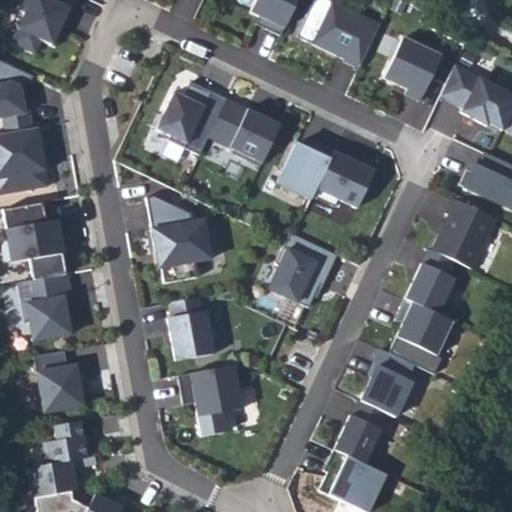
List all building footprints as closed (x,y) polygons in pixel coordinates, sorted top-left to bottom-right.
[(76,0),(24,0),(20,10),(24,12),(10,42),(35,54),(41,40),(55,46),(64,27),(61,26),(64,18),(68,19),(76,0)] [(280,36),(296,0),(254,0),(249,12),(269,21),(266,29),(280,36)] [(359,68),(380,24),(329,0),(313,0),(296,36),(344,59),(343,61),(359,68)] [(440,56),(402,38),(383,77),(407,89),(405,93),(419,100),(440,56)] [(32,76),(0,60),(0,116),(1,117),(4,133),(31,128),(27,101),(20,102),(17,103),(15,91),(17,88),(18,88),(25,91),(32,76)] [(511,93),(455,64),(439,96),(462,108),(461,112),(487,126),(488,122),(502,130),(503,128),(511,133),(511,93)] [(207,137),(225,98),(190,81),(182,97),(173,92),(156,129),(170,136),(168,140),(199,155),(207,137)] [(213,140),(232,101),(225,98),(207,137),(213,140)] [(260,166),(280,124),(232,101),(213,140),(233,149),(232,153),(260,166)] [(4,133),(0,133),(0,194),(47,186),(44,170),(42,160),(41,151),(45,150),(41,126),(31,128),(4,133)] [(276,183),(310,199),(312,196),(333,151),(334,150),(318,142),(314,152),(295,143),(276,183)] [(333,151),(312,196),(334,206),(338,199),(356,208),(374,170),(333,151)] [(511,165),(485,152),(478,166),(469,162),(458,185),(511,210),(511,165)] [(153,196),(145,197),(154,251),(157,250),(163,283),(198,276),(195,262),(210,259),(203,220),(193,222),(192,214),(153,196)] [(431,250),(452,260),(471,269),(495,219),(452,198),(445,213),(448,214),(431,250)] [(44,222),(41,204),(0,211),(9,264),(28,261),(31,282),(65,277),(56,220),(44,222)] [(336,255),(289,233),(274,264),(278,265),(267,289),(307,308),(318,285),(321,287),(336,255)] [(431,250),(428,248),(404,299),(437,314),(454,279),(445,275),(452,260),(431,250)] [(31,282),(16,283),(23,323),(27,322),(31,341),(69,334),(65,315),(74,313),(67,274),(65,277),(31,282)] [(201,312),(199,297),(168,303),(170,317),(166,318),(174,361),(213,354),(205,311),(201,312)] [(437,314),(404,299),(397,313),(405,317),(395,337),(435,356),(451,321),(437,314)] [(373,365),(376,366),(359,401),(387,414),(394,417),(411,381),(405,379),(412,364),(380,349),(373,365)] [(63,351),(32,356),(41,412),(81,406),(79,396),(88,394),(83,364),(65,367),(63,351)] [(233,366),(176,375),(180,395),(192,393),(194,403),(196,417),(241,409),(233,366)] [(192,393),(180,395),(182,405),(194,403),(192,393)] [(332,450),(363,464),(387,414),(359,401),(358,400),(351,415),(349,415),(332,450)] [(78,422),(52,426),(55,441),(42,443),(45,465),(85,458),(78,422)] [(363,464),(332,450),(326,464),(329,466),(326,472),(318,490),(363,511),(367,511),(385,475),(363,464)] [(45,465),(26,469),(30,491),(17,493),(19,501),(33,498),(66,492),(71,491),(67,470),(92,465),(90,457),(85,458),(45,465)] [(83,511),(89,502),(79,498),(76,505),(68,501),(66,492),(33,498),(35,511),(83,511)] [(110,503),(93,494),(89,502),(83,511),(117,511),(124,500),(114,495),(110,503)] [(126,511),(131,504),(124,500),(117,511),(126,511)]
